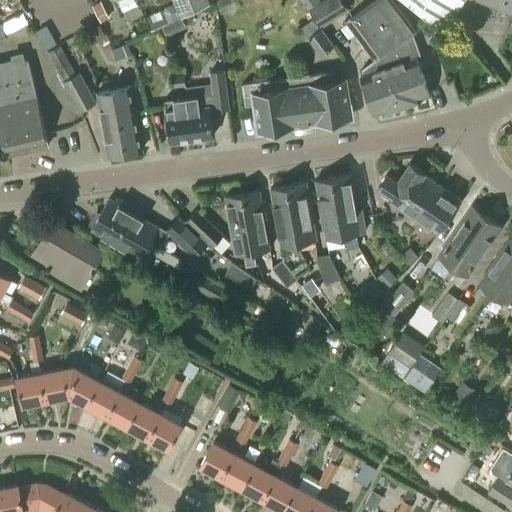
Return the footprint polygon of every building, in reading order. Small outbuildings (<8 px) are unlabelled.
[(0,0),(0,23),(2,22),(23,10),(17,0),(0,0)] [(171,0),(173,2),(164,6),(162,9),(166,22),(205,0),(171,0)] [(236,0),(215,0),(221,13),(238,5),(236,0)] [(313,17),(321,26),(329,22),(340,16),(349,9),(343,0),(320,0),(308,8),(313,17)] [(374,113),(402,104),(388,67),(391,66),(386,52),(403,40),(382,10),(393,0),(370,0),(344,21),(371,62),(361,70),(363,76),(361,77),(374,113)] [(388,67),(402,104),(430,94),(417,57),(415,57),(404,40),(417,30),(394,0),(393,0),(382,10),(403,40),(386,52),(391,66),(388,67)] [(464,0),(472,3),(473,0),(476,0),(511,14),(511,0),(401,0),(444,29),(449,21),(453,24),(453,25),(462,32),(470,21),(455,11),(462,0),(464,0)] [(100,1),(92,5),(100,21),(108,16),(100,1)] [(321,26),(313,17),(296,30),(303,39),(307,36),(320,54),(334,44),(321,26)] [(164,36),(177,30),(172,19),(160,25),(164,36)] [(60,41),(47,48),(62,74),(75,67),(60,41)] [(110,49),(116,60),(132,53),(127,42),(110,49)] [(49,144),(29,60),(13,63),(12,60),(0,62),(0,128),(5,148),(17,145),(18,151),(24,150),(24,151),(25,152),(26,153),(27,153),(28,153),(29,153),(30,152),(31,151),(31,150),(31,149),(31,148),(49,144)] [(186,97),(191,138),(213,135),(209,107),(214,106),(215,109),(229,107),(224,69),(210,71),(211,82),(184,86),(186,97)] [(244,105),(253,104),(257,130),(349,116),(344,79),(335,80),(333,71),(241,84),(244,105)] [(79,73),(65,81),(80,109),(95,101),(79,73)] [(171,76),(173,87),(184,85),(183,74),(171,76)] [(130,87),(114,89),(125,153),(141,150),(130,87)] [(125,153),(114,89),(98,92),(108,155),(125,153)] [(191,138),(186,97),(164,100),(170,141),(191,138)] [(421,220),(444,187),(425,174),(425,172),(410,163),(401,177),(399,175),(397,179),(388,173),(379,187),(393,197),(391,200),(421,220)] [(350,173),(333,176),(343,234),(345,246),(358,244),(356,232),(365,231),(361,207),(356,208),(350,173)] [(317,179),(326,237),(343,234),(333,176),(317,179)] [(304,181),(288,184),(298,243),(315,240),(304,181)] [(298,243),(288,184),(271,187),(281,246),(298,243)] [(461,199),(444,187),(421,220),(439,232),(461,199)] [(259,189),(243,192),(252,250),(252,251),(253,250),(270,247),(259,189)] [(252,250),(243,192),(225,195),(236,253),(243,252),(245,265),(256,263),(253,250),(252,251),(252,250)] [(109,197),(99,213),(150,241),(150,240),(162,247),(170,232),(195,254),(203,245),(209,249),(211,247),(210,247),(184,222),(178,216),(168,227),(159,224),(158,226),(142,216),(145,212),(122,198),(119,203),(109,197)] [(455,266),(488,214),(473,205),(438,255),(444,259),(431,278),(438,284),(452,264),(455,266)] [(184,222),(210,247),(223,234),(197,209),(184,222)] [(150,241),(99,213),(96,218),(92,216),(88,224),(92,226),(91,228),(141,256),(150,241)] [(488,214),(455,266),(468,275),(503,224),(488,214)] [(104,247),(94,241),(54,216),(32,252),(53,265),(51,269),(81,286),(104,247)] [(494,292),(511,264),(511,233),(479,282),(494,292)] [(328,252),(316,255),(325,283),(340,277),(328,252)] [(297,278),(282,259),(271,266),(286,286),(297,278)] [(256,276),(232,260),(222,278),(240,288),(243,282),(250,286),(256,276)] [(511,296),(511,264),(494,292),(509,302),(511,296)] [(386,287),(396,277),(386,267),(376,276),(386,287)] [(2,290),(9,276),(0,270),(0,302),(7,306),(12,298),(13,296),(2,290)] [(224,283),(202,272),(192,290),(213,302),(224,283)] [(24,273),(18,284),(17,286),(39,298),(46,285),(24,273)] [(414,290),(414,289),(402,280),(403,279),(399,276),(374,298),(394,315),(414,290)] [(351,293),(360,305),(382,290),(374,278),(351,293)] [(446,317),(459,298),(448,290),(431,314),(442,321),(446,317)] [(18,312),(23,304),(12,298),(7,306),(18,312)] [(459,298),(446,317),(456,324),(465,312),(470,306),(459,298)] [(88,311),(67,300),(56,319),(78,331),(88,311)] [(29,318),(34,309),(23,304),(18,312),(29,318)] [(301,310),(293,305),(284,320),(293,325),(301,310)] [(399,316),(407,321),(412,314),(404,309),(399,316)] [(110,332),(122,338),(126,329),(115,324),(110,332)] [(135,328),(131,337),(133,345),(142,350),(150,336),(135,328)] [(402,331),(387,352),(409,366),(423,346),(402,331)] [(41,347),(39,334),(29,336),(31,348),(41,347)] [(0,351),(8,356),(13,347),(2,342),(0,345),(0,351)] [(476,361),(482,350),(471,343),(465,354),(476,361)] [(43,359),(41,347),(31,348),(34,361),(38,360),(43,359)] [(137,371),(143,360),(134,355),(128,366),(137,371)] [(46,399),(41,372),(38,360),(34,361),(30,362),(32,373),(17,377),(23,404),(46,399)] [(192,378),(198,367),(189,362),(182,373),(192,378)] [(88,404),(101,379),(73,365),(63,367),(68,394),(69,394),(88,404)] [(131,382),(137,371),(128,366),(122,377),(131,382)] [(68,394),(63,367),(41,372),(46,399),(68,394)] [(3,388),(15,385),(13,376),(1,379),(3,388)] [(177,393),(183,382),(174,377),(168,388),(177,393)] [(108,415),(121,390),(101,379),(88,404),(108,415)] [(474,389),(462,381),(449,401),(461,409),(474,389)] [(228,384),(218,401),(229,408),(239,390),(228,384)] [(171,404),(171,403),(177,393),(168,388),(162,399),(166,401),(171,404)] [(128,425),(141,401),(121,390),(108,415),(128,425)] [(161,412),(160,412),(141,401),(128,425),(148,436),(161,412)] [(169,447),(182,423),(170,417),(176,406),(171,403),(171,404),(166,401),(160,412),(161,412),(148,436),(169,447)] [(251,432),(257,421),(248,416),(242,427),(251,432)] [(245,443),(251,432),(242,427),(236,438),(245,443)] [(292,454),(298,443),(289,438),(283,449),(292,454)] [(221,476),(235,451),(214,440),(200,464),(221,476)] [(335,458),(340,447),(333,443),(327,454),(335,458)] [(286,465),(292,454),(283,449),(277,460),(282,463),(286,465)] [(242,487),(255,462),(235,451),(221,476),(242,487)] [(262,498),(275,473),(276,474),(282,463),(277,460),(273,458),(267,469),(255,462),(242,487),(262,498)] [(332,476),(338,465),(330,460),(324,471),(332,476)] [(364,490),(376,467),(364,461),(353,483),(364,490)] [(326,487),(332,476),(324,471),(318,482),(326,487)] [(498,476),(497,477),(489,491),(508,503),(511,497),(511,471),(506,480),(498,476)] [(283,509),(296,484),(276,474),(275,473),(262,498),(283,509)] [(53,511),(63,492),(46,483),(37,483),(19,487),(24,508),(39,505),(53,511)] [(16,511),(25,510),(24,508),(19,487),(19,484),(0,487),(0,511),(16,511)] [(288,511),(307,511),(316,495),(296,484),(283,509),(288,511)] [(79,511),(85,501),(64,490),(63,492),(53,511),(52,511),(79,511)] [(334,511),(337,507),(316,495),(307,511),(334,511)] [(400,511),(408,511),(413,504),(404,500),(398,511),(400,511)] [(104,511),(85,501),(79,511),(104,511)]
